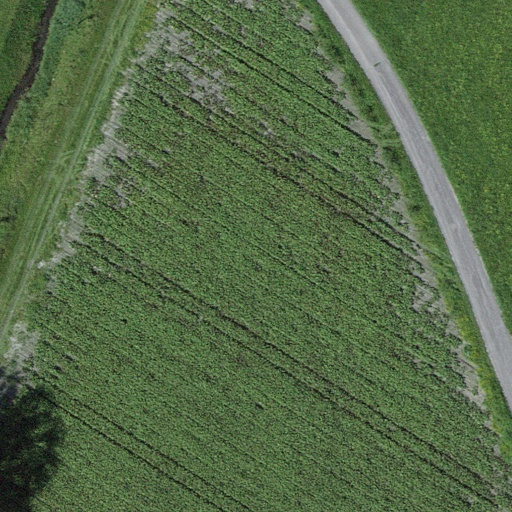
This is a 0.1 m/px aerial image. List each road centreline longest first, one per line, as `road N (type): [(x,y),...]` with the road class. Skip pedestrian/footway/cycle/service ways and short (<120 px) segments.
road 1 (track): [(331,0),(389,85),(511,378)]
road 2 (track): [(127,0),(0,308)]
